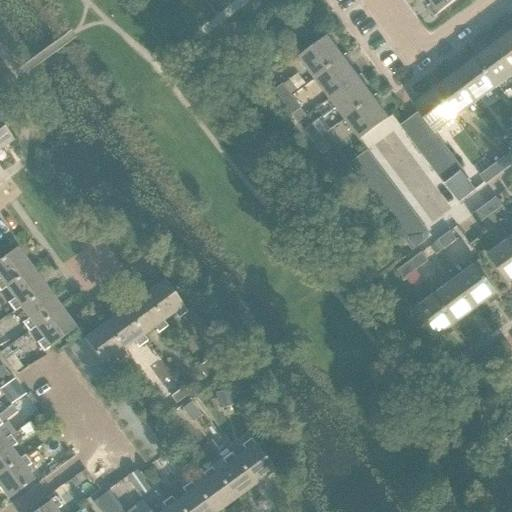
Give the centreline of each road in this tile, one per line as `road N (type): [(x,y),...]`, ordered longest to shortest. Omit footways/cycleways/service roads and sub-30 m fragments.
road 1 (residential): [(353,0),(403,65),(492,0)]
road 2 (residential): [(379,138),(436,208),(449,212),(511,171)]
